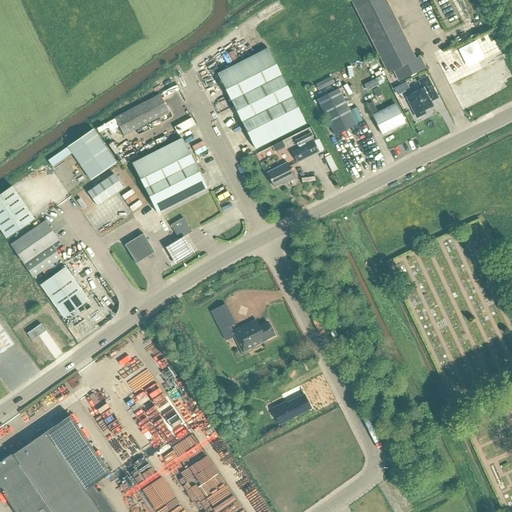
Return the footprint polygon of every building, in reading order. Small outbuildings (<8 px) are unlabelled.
[(266,0),(258,4),(260,10),(272,5),(270,0),(266,0)] [(394,70),(399,81),(421,70),(423,68),(422,65),(420,61),(418,59),(415,59),(385,0),(356,0),(353,2),(388,73),(394,70)] [(460,1),(454,5),(461,15),(467,11),(460,1)] [(428,5),(418,10),(422,20),(432,15),(428,5)] [(244,36),(247,43),(255,40),(252,33),(244,36)] [(297,39),(287,46),(290,50),(300,43),(297,39)] [(306,124),(268,48),(217,74),(255,149),(306,124)] [(368,73),(376,69),(370,55),(361,60),(368,73)] [(350,70),(344,72),(344,74),(337,76),(339,83),(353,79),(350,70)] [(427,78),(419,81),(423,89),(408,96),(410,101),(409,102),(416,117),(425,113),(423,111),(432,106),(430,101),(437,98),(427,78)] [(401,92),(398,87),(393,89),(396,95),(401,92)] [(376,98),(382,95),(378,88),(372,90),(376,98)] [(317,100),(335,136),(357,125),(338,89),(317,100)] [(160,95),(115,118),(124,136),(169,112),(160,95)] [(372,102),(367,105),(382,135),(405,123),(396,105),(378,114),(372,102)] [(116,163),(93,129),(67,147),(90,181),(116,163)] [(310,133),(294,141),(297,147),(298,146),(299,148),(305,145),(305,143),(313,139),(310,133)] [(151,202),(201,177),(182,138),(132,163),(151,202)] [(110,148),(120,148),(119,140),(110,140),(110,148)] [(271,146),(274,152),(285,147),(282,141),(271,146)] [(319,152),(313,141),(291,152),(297,163),(319,152)] [(286,180),(287,182),(295,178),(287,163),(267,173),(274,187),(286,180)] [(97,206),(123,188),(114,174),(87,192),(97,206)] [(201,177),(151,202),(157,213),(207,188),(201,177)] [(12,186),(0,194),(0,229),(6,238),(34,219),(12,186)] [(125,204),(133,199),(131,195),(122,199),(125,204)] [(191,230),(183,218),(170,225),(178,238),(191,230)] [(45,221),(10,245),(33,278),(61,258),(52,245),(59,240),(45,221)] [(143,234),(124,245),(136,264),(155,252),(143,234)] [(183,237),(165,248),(175,264),(193,254),(183,237)] [(88,300),(65,267),(40,285),(64,318),(88,300)] [(221,331),(234,324),(224,305),(211,312),(221,331)] [(232,332),(242,352),(265,340),(274,335),(267,322),(258,326),(255,321),(232,332)] [(0,324),(0,354),(14,344),(0,324)] [(41,324),(27,334),(32,341),(46,331),(41,324)] [(280,415),(276,417),(279,424),(311,408),(300,388),(304,396),(287,405),(285,402),(276,407),(280,415)] [(96,437),(107,430),(102,421),(96,424),(93,420),(112,409),(109,404),(106,406),(100,395),(85,404),(89,411),(83,415),(96,437)] [(98,493),(93,485),(110,474),(70,415),(13,455),(12,454),(0,461),(0,490),(15,511),(115,511),(101,491),(98,493)] [(107,423),(112,432),(108,434),(114,442),(128,432),(117,416),(107,423)] [(127,478),(145,467),(127,438),(109,450),(127,478)] [(198,449),(178,462),(186,473),(205,461),(198,449)] [(170,479),(180,472),(173,462),(163,469),(170,479)] [(198,489),(186,494),(190,504),(202,500),(198,489)]
